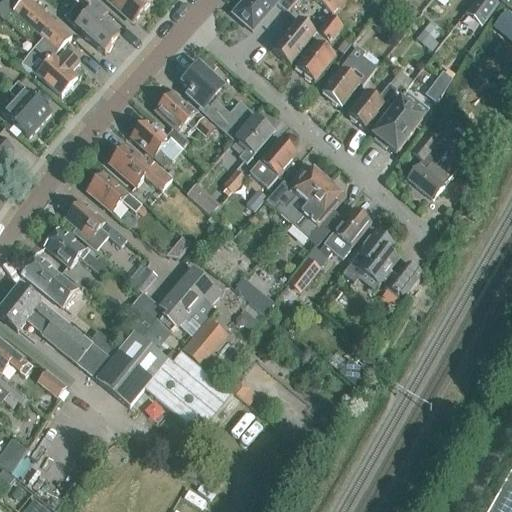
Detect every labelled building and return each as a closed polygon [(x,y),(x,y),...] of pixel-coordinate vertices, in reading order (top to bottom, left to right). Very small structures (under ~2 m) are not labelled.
[(20,67),(36,79),(61,102),(77,85),(71,79),(78,69),(70,62),(59,52),(69,41),(24,0),(4,0),(0,5),(0,19),(4,23),(10,15),(40,41),(32,50),(25,60),(20,67)] [(78,7),(69,17),(64,22),(105,58),(119,41),(100,25),(108,16),(90,0),(78,0),(75,4),(78,7)] [(104,0),(132,25),(152,3),(148,0),(104,0)] [(246,0),(232,17),(252,35),(276,7),(286,16),(299,0),(246,0)] [(311,0),(332,18),(344,4),(347,0),(311,0)] [(364,0),(380,12),(389,0),(364,0)] [(482,30),(499,8),(489,0),(478,0),(465,17),(482,30)] [(511,0),(496,0),(511,12),(511,0)] [(511,19),(504,14),(491,30),(511,46),(511,19)] [(271,53),(290,69),(317,37),(297,21),(271,53)] [(296,72),(305,79),(305,81),(310,85),(312,84),(315,86),(334,62),(324,54),(342,31),(328,21),(317,37),(311,44),(315,47),(296,72)] [(430,24),(422,34),(433,43),(441,33),(430,24)] [(339,109),(342,111),(360,88),(349,79),(361,64),(352,57),(323,96),(331,103),(332,106),(336,110),(339,109)] [(188,78),(181,86),(189,93),(185,97),(199,110),(200,110),(198,112),(233,145),(255,119),(240,105),(229,118),(215,104),(212,102),(221,92),(223,90),(199,69),(197,68),(194,71),(191,71),(188,75),(188,78)] [(366,95),(349,118),(351,120),(351,123),(356,127),(359,126),(367,132),(397,93),(400,89),(405,93),(412,84),(400,74),(390,87),(378,103),(366,95)] [(442,76),(426,97),(437,105),(451,83),(442,76)] [(23,134),(29,140),(51,116),(17,85),(8,96),(14,101),(2,115),(15,127),(23,134)] [(172,97),(164,106),(161,106),(157,110),(158,113),(155,116),(174,133),(168,140),(169,141),(182,153),(188,146),(179,138),(187,129),(192,133),(194,132),(204,141),(213,130),(198,117),(187,107),(185,108),(172,97)] [(373,139),(375,141),(373,143),(385,152),(387,150),(395,156),(422,121),(400,104),(373,139)] [(237,143),(248,153),(241,161),(247,167),(273,137),(265,130),(265,127),(260,123),(257,123),(256,122),(237,143)] [(9,135),(17,141),(23,134),(15,127),(9,135)] [(132,142),(165,171),(182,153),(169,141),(166,145),(145,127),(143,129),(140,129),(136,133),(137,136),(132,142)] [(451,181),(435,169),(447,154),(427,137),(411,156),(423,166),(409,183),(435,203),(445,191),(444,190),(451,181)] [(471,175),(487,154),(467,140),(451,161),(471,175)] [(280,142),(261,164),(250,177),(261,187),(268,193),(298,159),(290,152),(290,149),(285,144),(282,144),(280,142)] [(0,175),(16,158),(0,144),(0,175)] [(145,180),(159,192),(165,184),(125,150),(119,158),(114,158),(110,163),(110,168),(109,169),(135,192),(145,180)] [(284,187),(267,207),(291,229),(308,210),(328,187),(326,185),(326,182),(322,177),(319,177),(311,171),(292,194),(284,187)] [(171,173),(166,179),(171,184),(176,178),(171,173)] [(231,198),(244,182),(235,174),(221,190),(231,198)] [(121,206),(135,218),(141,211),(103,178),(96,186),(93,186),(89,191),(89,195),(87,197),(112,217),(121,206)] [(308,210),(291,229),(307,243),(307,242),(317,250),(340,221),(333,215),(345,201),(339,196),(339,193),(334,188),(330,188),(328,187),(308,210)] [(245,208),(253,215),(265,201),(257,195),(245,208)] [(82,206),(74,215),(71,215),(67,219),(68,222),(66,225),(73,231),(69,237),(93,256),(106,240),(118,250),(125,243),(82,206)] [(353,211),(318,254),(327,261),(332,255),(341,263),(351,251),(371,226),(371,223),(365,218),(362,218),(355,213),(353,211)] [(59,234),(52,242),(49,242),(46,246),(46,249),(44,252),(70,273),(79,262),(100,279),(106,272),(98,265),(59,234)] [(365,276),(381,288),(391,273),(400,262),(391,255),(396,249),(393,246),(393,244),(390,241),(386,241),(377,234),(344,277),(356,286),(365,276)] [(22,279),(62,312),(77,294),(37,261),(30,270),(26,269),(23,273),(24,277),(22,279)] [(307,261),(286,287),(299,298),(319,272),(319,271),(307,261)] [(380,301),(396,312),(405,300),(422,278),(406,266),(380,301)] [(132,289),(143,298),(157,281),(146,272),(132,289)] [(218,295),(190,272),(187,276),(180,283),(209,307),(218,295)] [(177,332),(179,329),(193,341),(210,321),(217,314),(209,307),(180,283),(154,312),(177,332)] [(39,337),(77,368),(92,349),(19,290),(0,312),(0,321),(17,336),(30,321),(43,332),(39,337)] [(332,292),(327,299),(334,304),(339,297),(332,292)] [(252,335),(265,320),(248,305),(238,317),(235,321),(235,325),(238,328),(243,328),(252,335)] [(94,381),(128,411),(143,394),(168,361),(156,351),(170,336),(147,315),(132,333),(110,360),(110,361),(94,381)] [(380,323),(381,329),(386,332),(391,328),(390,322),(384,320),(380,323)] [(182,353),(202,369),(228,337),(210,321),(193,341),(182,353)] [(110,334),(119,342),(125,335),(116,327),(110,334)] [(91,345),(110,360),(117,351),(99,336),(91,345)] [(0,376),(2,379),(10,369),(25,382),(32,373),(0,347),(0,376)] [(77,368),(94,381),(110,361),(93,347),(92,349),(77,368)] [(170,417),(198,438),(233,394),(202,369),(182,353),(172,364),(168,361),(143,394),(170,417)] [(350,364),(338,377),(353,390),(364,376),(350,364)] [(39,386),(58,402),(65,392),(46,377),(39,386)] [(0,407),(1,408),(3,405),(11,411),(15,405),(16,405),(21,399),(0,381),(0,407)] [(319,428),(329,437),(338,421),(331,415),(319,428)] [(0,470),(10,477),(18,465),(6,457),(0,466),(0,470)] [(511,511),(511,476),(507,486),(491,511),(511,511)]
